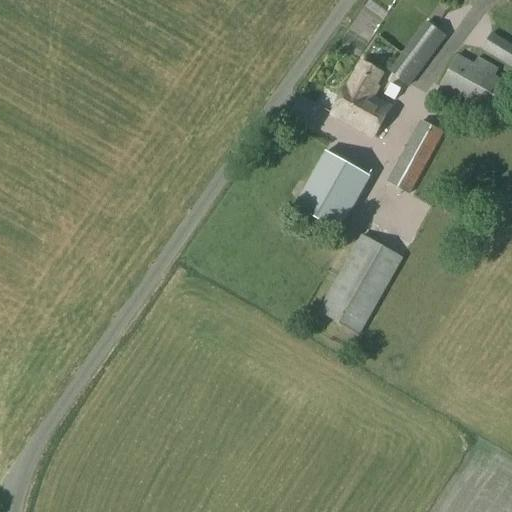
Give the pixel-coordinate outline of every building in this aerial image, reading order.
[(425,28),(390,75),(409,89),(444,42),(425,28)] [(511,45),(492,34),(481,51),(511,68),(511,45)] [(440,88),(434,100),(457,111),(463,101),(497,119),(511,91),(511,84),(457,55),(440,88)] [(362,65),(333,119),(374,142),(391,111),(372,101),(385,77),(362,65)] [(422,124),(389,185),(411,197),(443,135),(422,124)] [(327,156),(296,210),(341,235),(371,180),(327,156)] [(363,237),(322,310),(350,327),(391,253),(363,237)]
